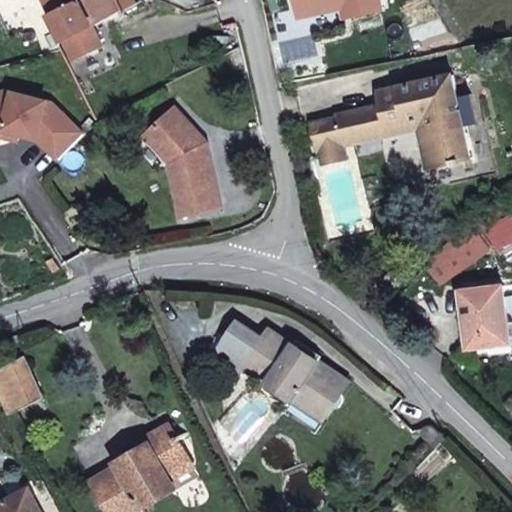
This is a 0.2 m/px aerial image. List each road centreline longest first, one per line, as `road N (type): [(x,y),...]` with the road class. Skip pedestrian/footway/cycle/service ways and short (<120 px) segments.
road 1 (unclassified): [(275,274),(336,307),(511,465)]
road 2 (unclassified): [(0,317),(167,267),(224,263),(275,274)]
road 3 (unclassified): [(275,274),(285,178),(247,0)]
